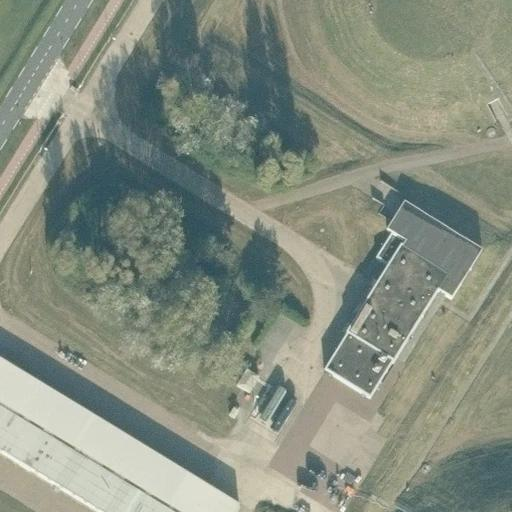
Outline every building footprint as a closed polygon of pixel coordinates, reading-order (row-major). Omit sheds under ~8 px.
[(492,139),(493,138),(495,137),(496,136),(496,134),(495,132),(494,131),(493,130),(491,130),(490,130),(488,131),(487,133),(487,135),(488,136),(489,138),(490,138),(492,139)] [(387,232),(392,235),(406,243),(403,248),(448,277),(438,292),(447,298),(452,301),(461,285),(482,252),(405,204),(404,203),(392,223),(392,224),(387,232)] [(406,243),(392,235),(386,245),(376,260),(389,267),(346,335),(347,336),(325,372),(370,400),(392,364),(393,364),(397,358),(438,292),(448,277),(403,248),(406,243)] [(237,511),(240,508),(0,361),(0,453),(96,511),(237,511)] [(239,413),(234,410),(230,417),(235,420),(239,413)] [(428,474),(429,474),(431,473),(431,471),(432,469),(431,468),(430,466),(429,466),(427,465),(425,466),(424,467),(423,468),(423,470),(423,472),(424,473),(426,474),(428,474)] [(356,479),(347,473),(342,482),(351,487),(356,479)]
